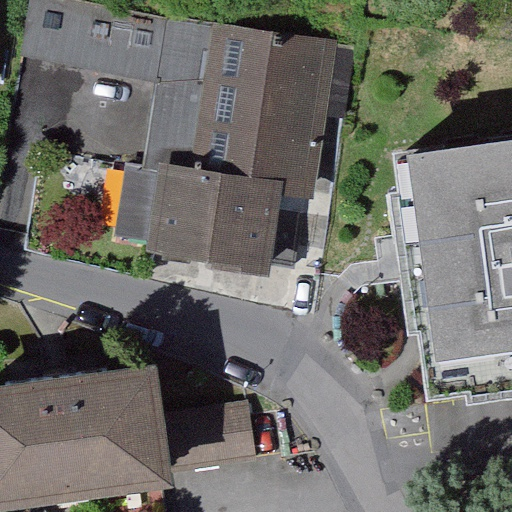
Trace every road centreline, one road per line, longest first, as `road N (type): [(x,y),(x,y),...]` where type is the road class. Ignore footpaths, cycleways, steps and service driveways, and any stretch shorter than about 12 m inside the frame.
road 1 (residential): [(0,261),(252,330),(320,391),(368,476)]
road 2 (residential): [(511,456),(368,476)]
